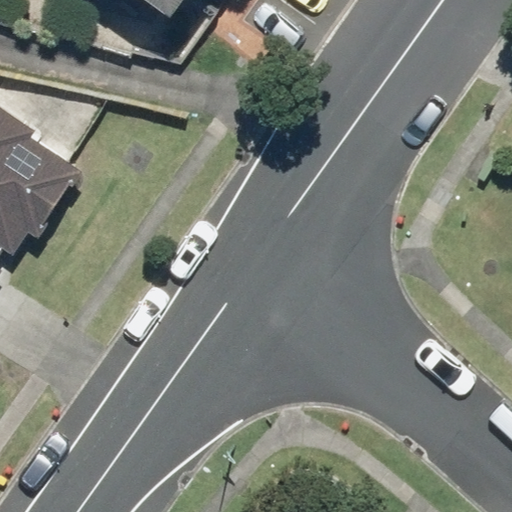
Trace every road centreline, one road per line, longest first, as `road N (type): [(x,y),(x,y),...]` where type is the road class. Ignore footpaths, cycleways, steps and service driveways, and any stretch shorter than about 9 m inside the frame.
road 1 (residential): [(264,256),(511,474)]
road 2 (residential): [(80,511),(264,256)]
road 3 (residential): [(264,256),(431,0)]
